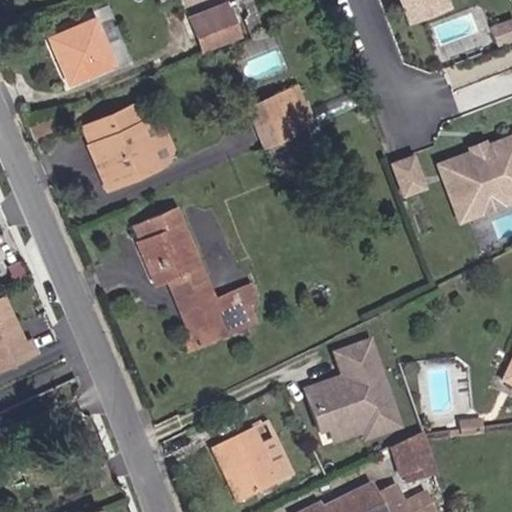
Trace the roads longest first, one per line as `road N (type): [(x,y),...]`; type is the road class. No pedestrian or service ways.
road 1 (residential): [(0,130),(161,511)]
road 2 (residential): [(352,0),(406,131)]
